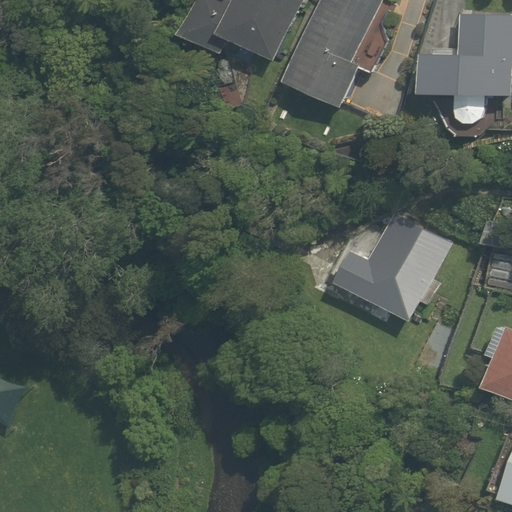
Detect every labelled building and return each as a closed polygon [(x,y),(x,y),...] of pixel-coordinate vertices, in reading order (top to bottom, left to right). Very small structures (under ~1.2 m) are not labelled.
[(194,0),(179,34),(225,54),(227,36),(284,62),(311,0),(194,0)] [(320,0),(288,79),(345,102),(386,0),(320,0)] [(466,53),(428,53),(427,96),(511,96),(511,16),(466,16),(466,53)] [(463,211),(453,230),(483,248),(494,229),(463,211)] [(418,321),(455,248),(398,220),(375,267),(351,255),(338,281),(418,321)] [(487,390),(511,399),(511,328),(487,390)]
